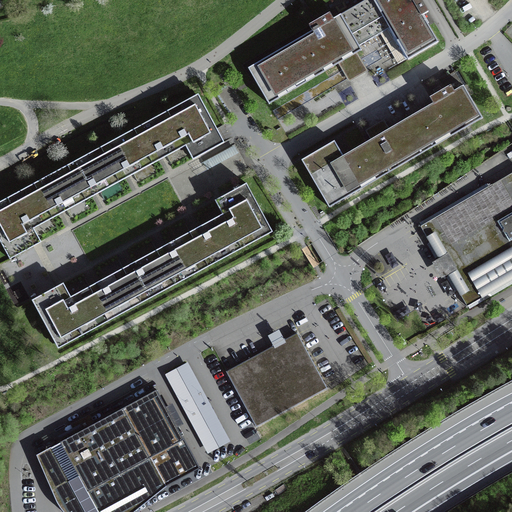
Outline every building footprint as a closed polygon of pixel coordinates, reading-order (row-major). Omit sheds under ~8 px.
[(365,0),(333,19),(330,13),(309,25),(312,31),(248,68),(267,100),(340,57),(342,61),(353,54),(351,51),(389,28),(408,60),(438,42),(427,23),(429,22),(424,14),(428,12),(421,0),(365,0)] [(335,140),(306,157),(334,204),(362,188),(359,183),(480,113),(464,86),(454,91),(451,85),(430,97),(433,103),(387,130),(383,124),(369,131),(373,138),(343,155),(335,140)] [(332,91),(312,100),(317,111),(337,103),(332,91)] [(167,111),(186,146),(193,160),(224,143),(217,129),(198,94),(167,111)] [(186,146),(167,111),(129,131),(148,166),(186,146)] [(148,166),(129,131),(91,152),(110,187),(148,166)] [(110,187),(91,152),(53,173),(72,207),(110,187)] [(492,184),(420,226),(439,258),(445,268),(448,274),(467,306),(511,280),(511,172),(492,184)] [(72,207),(53,173),(15,193),(34,228),(72,207)] [(222,214),(241,248),(273,231),(246,183),(240,187),(215,200),(222,214)] [(34,228),(15,193),(0,201),(0,240),(10,259),(41,242),(34,228)] [(241,248),(222,214),(186,234),(205,268),(241,248)] [(205,268),(186,234),(147,255),(166,289),(205,268)] [(166,289),(147,255),(109,276),(127,310),(166,289)] [(127,310),(109,276),(71,296),(89,331),(127,310)] [(89,331),(71,296),(63,282),(32,299),(58,348),(89,331)] [(297,332),(226,372),(257,427),(328,387),(297,332)] [(190,361),(167,373),(210,454),(233,441),(190,361)] [(169,412),(157,389),(60,441),(60,442),(51,447),(51,446),(36,454),(56,500),(60,507),(64,511),(133,511),(167,485),(200,467),(184,438),(183,438),(169,412)]
